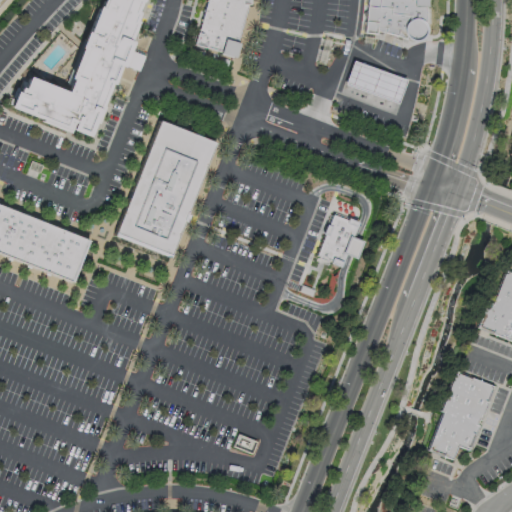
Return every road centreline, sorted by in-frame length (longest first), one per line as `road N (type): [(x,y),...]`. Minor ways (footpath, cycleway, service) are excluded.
road 1 (secondary): [(435,173),(305,511)]
road 2 (secondary): [(334,511),(414,299)]
road 3 (secondary): [(451,203),(486,95),(493,0)]
